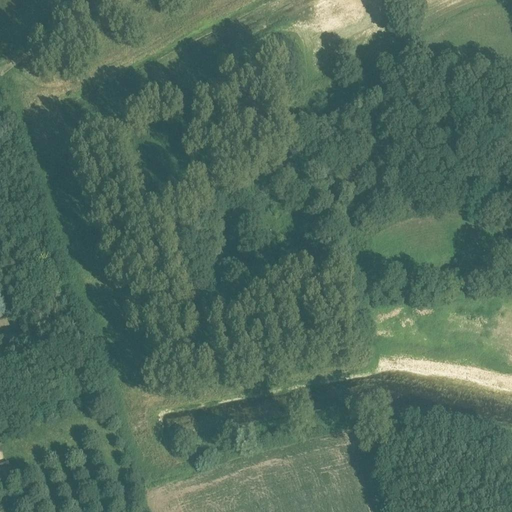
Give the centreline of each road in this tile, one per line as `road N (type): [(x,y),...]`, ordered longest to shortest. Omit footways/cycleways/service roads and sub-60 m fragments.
road 1 (track): [(180,263),(458,117),(511,126)]
road 2 (track): [(102,0),(0,67)]
